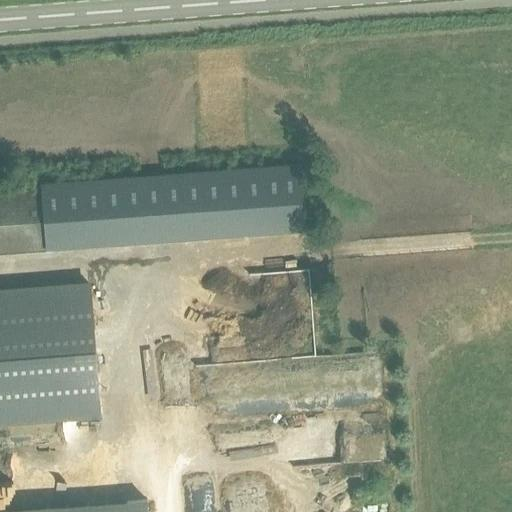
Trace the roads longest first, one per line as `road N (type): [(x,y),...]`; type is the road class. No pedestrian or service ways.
road 1 (unknown): [(123,254),(139,409),(153,437),(243,427)]
road 2 (tertiary): [(0,22),(276,0)]
road 3 (unknown): [(123,254),(314,258)]
road 4 (unknown): [(0,262),(123,254)]
